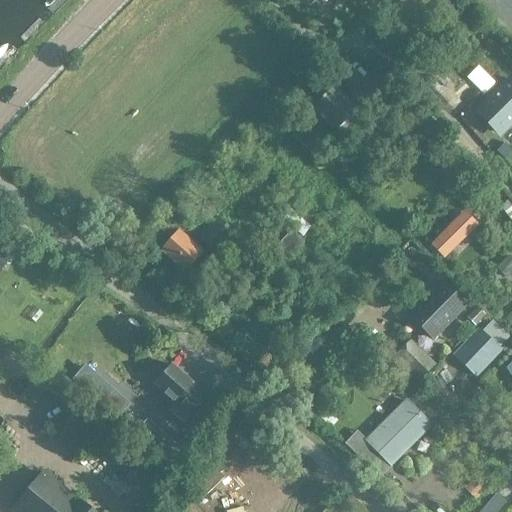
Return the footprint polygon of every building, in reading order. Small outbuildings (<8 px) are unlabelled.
[(348,1),(346,0),(320,0),(319,1),(331,15),(348,1)] [(485,94),(497,82),(479,64),(467,76),(485,94)] [(511,81),(510,80),(478,112),(500,134),(511,121),(511,81)] [(344,141),(365,120),(333,87),(311,108),(344,141)] [(464,208),(430,243),(446,258),(480,223),(464,208)] [(235,233),(216,216),(197,238),(216,255),(235,233)] [(293,229),(281,242),(293,253),(305,239),(293,229)] [(196,279),(207,268),(197,259),(203,253),(178,231),(161,251),(186,273),(187,271),(196,279)] [(0,267),(11,253),(0,244),(0,267)] [(436,346),(468,311),(443,288),(411,323),(436,346)] [(511,337),(493,317),(454,353),(474,374),(511,339),(511,337)] [(419,379),(433,365),(410,343),(396,357),(419,379)] [(191,417),(202,404),(209,397),(172,364),(154,384),(191,417)] [(36,388),(29,399),(61,419),(68,408),(36,388)] [(429,425),(407,402),(367,442),(389,465),(429,425)] [(201,415),(187,429),(183,425),(168,443),(151,428),(141,439),(176,472),(196,451),(193,449),(213,426),(201,415)] [(89,511),(43,474),(13,511),(14,511),(89,511)] [(497,511),(508,501),(498,491),(477,511),(497,511)]
